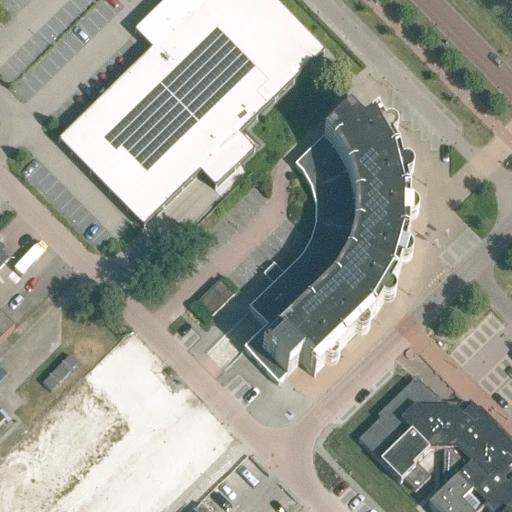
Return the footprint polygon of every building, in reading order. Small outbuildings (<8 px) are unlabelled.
[(239,139),(324,56),(305,37),(294,48),(247,0),(171,0),(136,35),(153,53),(58,145),(143,232),(210,167),(226,183),(243,166),(254,155),(239,139)] [(412,243),(412,201),(401,159),(379,121),(364,133),(350,120),(297,172),(304,179),(313,195),(317,211),(317,231),(313,249),(304,263),(251,315),(269,333),(246,356),(281,391),(303,368),(317,382),(379,322),(401,285),(412,243)] [(0,275),(11,265),(0,254),(0,275)] [(213,324),(236,301),(222,287),(199,310),(213,324)] [(0,320),(0,349),(15,335),(0,320)] [(86,382),(0,463),(0,511),(65,511),(57,503),(132,432),(86,382)] [(511,511),(511,453),(475,416),(468,423),(468,425),(462,424),(462,420),(457,415),(453,415),(449,419),(443,414),(438,418),(430,418),(431,398),(417,383),(378,421),(381,424),(360,445),(401,487),(404,485),(415,496),(430,482),(418,470),(418,466),(419,466),(430,455),(443,456),(442,482),(449,489),(428,510),(429,511),(470,511),(472,511),(465,503),(471,497),(484,511),(483,511),(511,511)]
